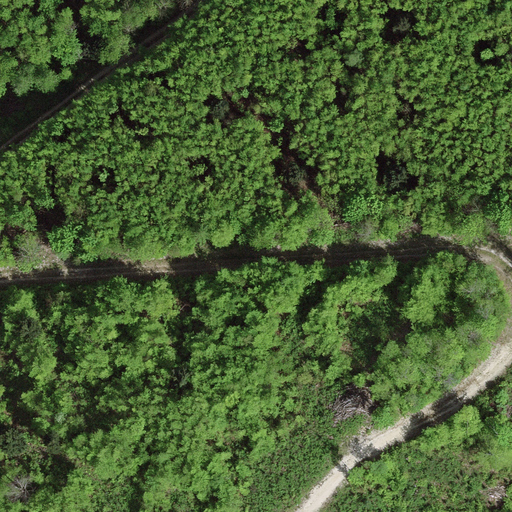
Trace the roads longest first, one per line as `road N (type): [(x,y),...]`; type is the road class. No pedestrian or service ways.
road 1 (track): [(0,281),(433,250),(472,253),(506,270),(511,286)]
road 2 (track): [(511,346),(465,394),(351,461),(304,511)]
road 3 (track): [(208,0),(0,157)]
